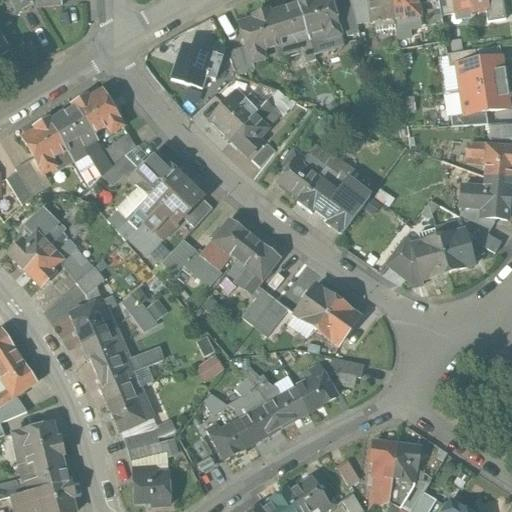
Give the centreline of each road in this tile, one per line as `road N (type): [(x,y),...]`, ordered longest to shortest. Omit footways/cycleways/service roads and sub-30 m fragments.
road 1 (residential): [(114,47),(146,110),(231,203),(443,358)]
road 2 (residential): [(103,511),(85,428),(62,371),(0,293)]
road 3 (residential): [(196,511),(397,398)]
road 4 (residential): [(397,398),(511,475)]
road 5 (residential): [(114,47),(0,117)]
